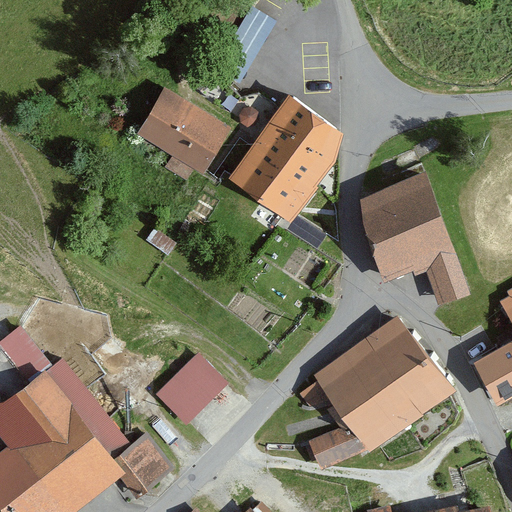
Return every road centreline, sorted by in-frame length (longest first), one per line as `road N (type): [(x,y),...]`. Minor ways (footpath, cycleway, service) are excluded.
road 1 (residential): [(370,282),(200,483),(165,511)]
road 2 (residential): [(511,484),(477,401),(409,304),(370,282)]
road 3 (residential): [(376,115),(353,161),(349,210),(370,282)]
road 4 (unclassified): [(376,115),(511,98)]
